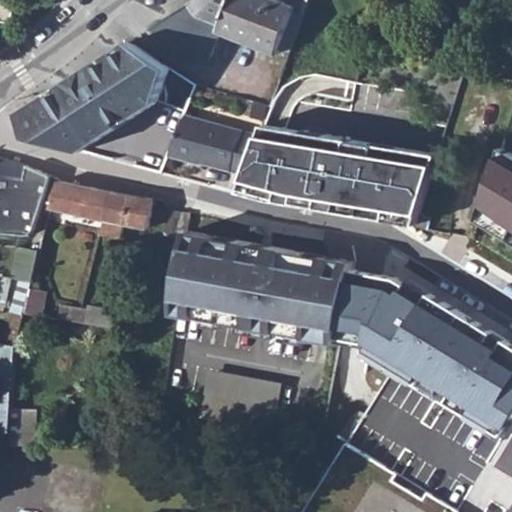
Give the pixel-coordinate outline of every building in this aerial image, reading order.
[(0,0),(0,17),(11,20),(14,2),(4,0),(0,0)] [(208,59),(222,29),(282,52),(284,48),(292,51),(301,31),(312,0),(290,0),(290,1),(287,0),(192,0),(153,25),(177,41),(177,42),(208,59)] [(110,53),(21,109),(19,111),(21,134),(81,150),(157,101),(158,100),(171,64),(165,60),(132,38),(110,53)] [(401,57),(409,59),(410,51),(403,50),(401,57)] [(254,115),(267,120),(272,105),(259,100),(254,115)] [(171,150),(205,159),(204,161),(248,173),(263,134),(186,111),(171,150)] [(248,173),(243,188),(319,203),(340,138),(266,124),(263,134),(248,173)] [(442,156),(340,138),(319,203),(422,222),(442,156)] [(0,170),(26,175),(29,161),(0,153),(0,170)] [(511,158),(503,153),(483,205),(511,223),(511,158)] [(0,228),(28,230),(34,223),(40,206),(52,173),(29,161),(26,175),(0,170),(0,228)] [(53,207),(106,217),(113,188),(65,180),(62,178),(53,207)] [(103,231),(123,235),(126,220),(150,225),(155,195),(113,188),(106,217),(103,231)] [(190,223),(192,210),(170,207),(165,232),(188,236),(190,223)] [(263,238),(190,223),(188,236),(178,306),(209,312),(225,315),(243,318),(277,325),(294,328),(309,331),(340,337),(342,326),(354,264),(356,256),(272,239),(270,249),(261,247),(263,238)] [(39,261),(46,234),(32,231),(25,257),(39,261)] [(511,341),(410,279),(400,273),(354,264),(342,326),(373,331),(368,356),(509,436),(511,431),(511,341)] [(27,310),(42,312),(48,289),(33,285),(27,310)] [(87,320),(109,324),(112,306),(91,303),(87,320)] [(109,324),(126,327),(134,328),(137,312),(112,306),(109,324)] [(225,315),(209,312),(207,318),(224,321),(225,315)] [(277,325),(243,318),(241,325),(276,332),(277,325)] [(309,331),(294,328),(292,335),(308,338),(309,331)] [(0,346),(0,384),(6,386),(14,386),(16,344),(0,342),(0,346)] [(284,382),(211,369),(204,412),(277,425),(284,382)] [(6,386),(0,384),(0,429),(10,431),(12,409),(14,386),(6,386)] [(9,441),(33,442),(35,407),(15,406),(14,410),(12,409),(10,431),(9,441)] [(91,445),(109,446),(110,431),(110,426),(111,424),(94,423),(91,445)] [(353,442),(309,511),(462,511),(464,509),(353,442)]
